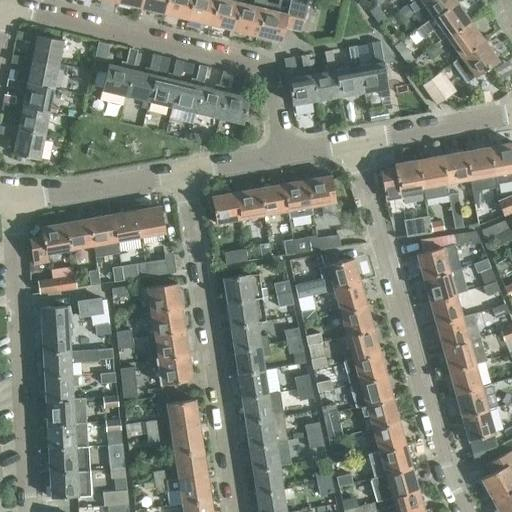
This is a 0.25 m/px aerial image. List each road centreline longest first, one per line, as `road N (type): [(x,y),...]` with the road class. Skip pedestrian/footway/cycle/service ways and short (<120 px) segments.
road 1 (residential): [(354,144),(447,478),(464,511)]
road 2 (residential): [(284,156),(271,80),(255,63),(4,5)]
road 3 (residential): [(185,174),(238,511)]
road 4 (residential): [(29,511),(13,191)]
road 5 (residential): [(13,191),(73,192),(185,174)]
road 6 (residential): [(354,144),(511,113)]
